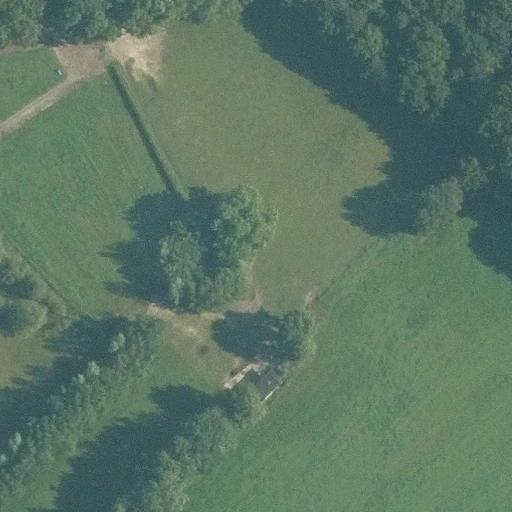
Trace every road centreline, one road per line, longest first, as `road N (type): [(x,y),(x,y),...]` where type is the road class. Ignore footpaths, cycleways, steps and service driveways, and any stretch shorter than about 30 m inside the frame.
road 1 (track): [(511,153),(332,0)]
road 2 (track): [(123,0),(0,21)]
